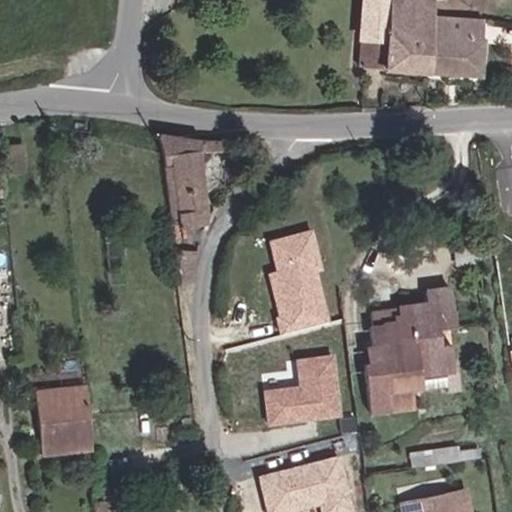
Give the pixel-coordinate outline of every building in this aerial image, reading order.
[(429,71),(432,19),(431,0),(394,0),(391,42),(363,40),(361,66),(429,71)] [(391,42),(394,0),(366,0),(363,40),(391,42)] [(481,19),(432,19),(429,71),(480,75),(482,71),(484,20),(481,19)] [(91,121),(72,118),(71,128),(90,131),(91,121)] [(51,120),(40,122),(40,132),(52,131),(51,120)] [(191,139),(154,134),(160,164),(166,163),(177,228),(204,224),(193,150),(208,150),(209,141),(191,139)] [(209,141),(208,150),(217,150),(218,142),(209,141)] [(3,148),(5,178),(21,177),(20,147),(3,148)] [(166,163),(160,164),(158,165),(169,228),(177,228),(166,163)] [(327,319),(314,268),(320,266),(310,228),(270,239),(277,268),(269,270),(280,313),(276,314),(281,331),(327,319)] [(179,283),(187,284),(194,255),(174,254),(179,283)] [(457,372),(454,346),(439,348),(436,330),(443,329),(443,318),(458,316),(455,292),(430,294),(431,307),(414,309),(414,308),(399,309),(400,320),(394,320),(395,326),(385,327),(389,362),(365,365),(371,414),(392,412),(392,403),(416,401),(414,388),(424,386),(423,375),(449,373),(457,372)] [(400,320),(399,309),(383,310),(385,327),(395,326),(394,320),(400,320)] [(339,412),(331,353),(296,357),(300,384),(264,389),(269,422),(339,412)] [(449,373),(423,375),(424,386),(424,392),(450,390),(449,373)] [(84,394),(83,385),(48,388),(49,396),(84,394)] [(49,396),(48,388),(32,390),(39,452),(89,448),(88,433),(84,394),(49,396)] [(416,401),(392,403),(392,412),(417,410),(416,401)] [(342,511),(352,510),(337,453),(258,474),(268,511),(274,511),(319,500),(322,511),(342,511)] [(466,511),(464,493),(438,497),(439,511),(466,511)] [(439,511),(438,497),(415,499),(416,511),(439,511)] [(416,511),(415,499),(407,500),(407,511),(416,511)] [(101,511),(101,502),(92,502),(93,511),(101,511)]
